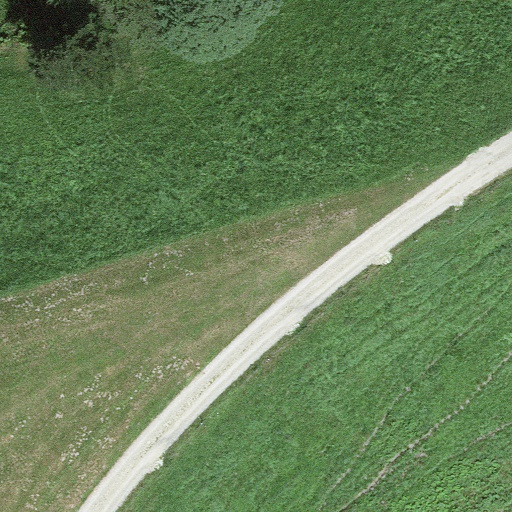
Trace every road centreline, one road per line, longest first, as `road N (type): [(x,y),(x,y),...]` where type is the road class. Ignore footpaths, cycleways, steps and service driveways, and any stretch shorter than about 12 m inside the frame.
road 1 (track): [(511,145),(300,295),(180,405),(87,511)]
road 2 (track): [(0,88),(159,41),(261,0)]
